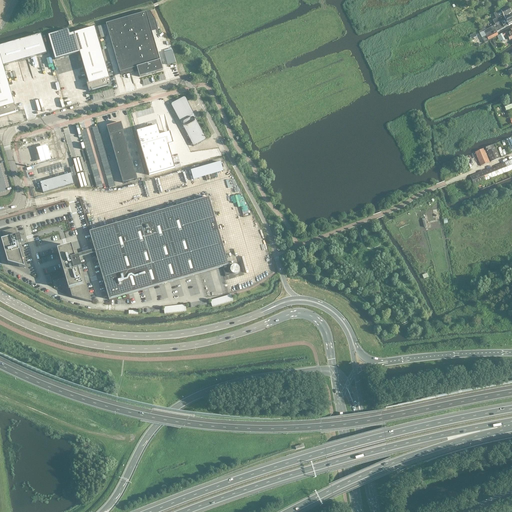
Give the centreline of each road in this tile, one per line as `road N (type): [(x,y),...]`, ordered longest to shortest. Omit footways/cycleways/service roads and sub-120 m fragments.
road 1 (motorway): [(511,392),(339,424),(222,427),(117,409),(0,365)]
road 2 (secondary): [(0,311),(59,336),(149,349),(207,342),(301,313),(326,332),(333,373)]
road 3 (motorway): [(511,409),(325,451),(150,511)]
road 4 (motorway): [(183,511),(356,455),(496,425)]
road 5 (motorway): [(333,373),(242,381),(183,403),(154,428),(101,511)]
road 6 (residential): [(0,211),(20,197),(6,146),(12,130),(187,82)]
road 7 (secondary): [(261,313),(208,329),(127,336),(42,318),(0,295)]
road 8 (residential): [(297,298),(187,82)]
road 9 (unknown): [(69,194),(86,190),(120,208),(219,188),(246,260)]
road 10 (motorway): [(288,511),(496,425)]
road 11 (motorway): [(511,354),(373,366)]
road 12 (secondary): [(355,371),(346,331),(329,312),(287,303),(261,313)]
